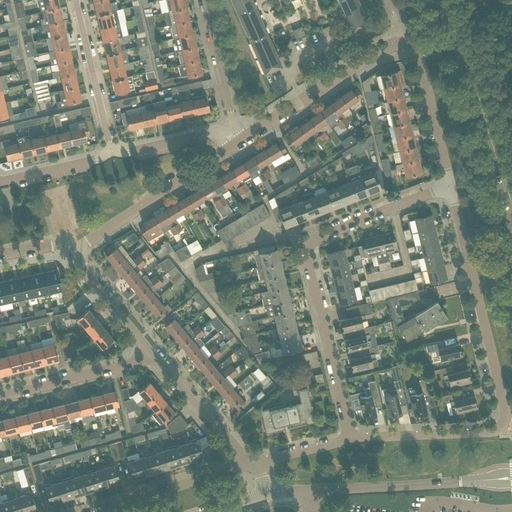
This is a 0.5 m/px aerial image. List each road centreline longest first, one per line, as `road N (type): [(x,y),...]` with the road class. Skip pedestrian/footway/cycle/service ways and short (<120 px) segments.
road 1 (residential): [(346,439),(497,432),(504,424),(448,184)]
road 2 (residential): [(346,439),(302,242),(448,184)]
road 3 (residential): [(261,495),(511,478)]
road 4 (tertiary): [(511,214),(442,0)]
road 5 (residential): [(70,246),(238,137)]
road 6 (residential): [(238,137),(406,39)]
road 7 (residential): [(87,511),(250,461)]
road 8 (residential): [(0,392),(127,359),(152,344)]
road 9 (residential): [(77,0),(111,154)]
road 10 (residential): [(250,461),(152,344)]
road 11 (residential): [(448,184),(417,54),(406,39)]
road 12 (residential): [(232,125),(203,0)]
road 13 (residential): [(152,344),(70,246)]
road 14 (residential): [(111,154),(232,125)]
